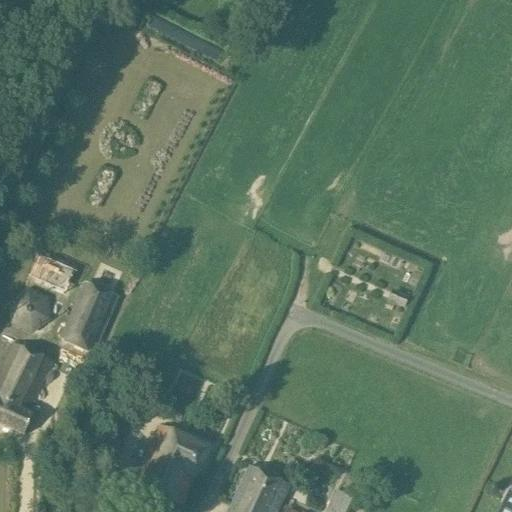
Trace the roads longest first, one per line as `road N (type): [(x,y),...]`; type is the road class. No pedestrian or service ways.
road 1 (residential): [(202,511),(294,314),(511,405)]
road 2 (unclassified): [(0,199),(102,0)]
